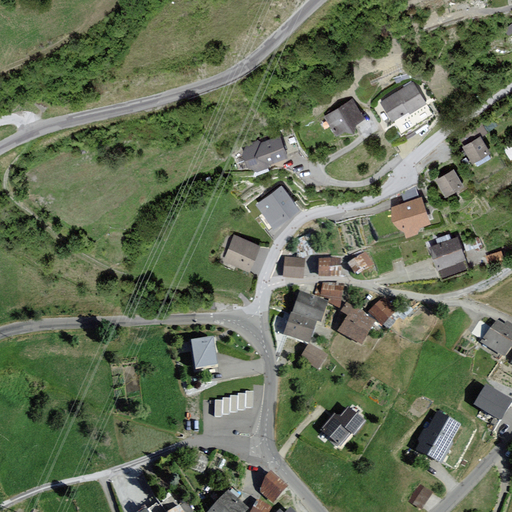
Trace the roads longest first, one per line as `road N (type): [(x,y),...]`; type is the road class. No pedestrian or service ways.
road 1 (unclassified): [(325,0),(272,50),(219,81),(42,128),(0,148)]
road 2 (residential): [(261,286),(281,241),(303,216),(375,196),(424,148),(511,86)]
road 3 (unclassified): [(261,450),(199,442),(31,492),(0,509)]
road 4 (residential): [(261,286),(347,280),(470,304),(511,322)]
road 5 (unclassified): [(0,335),(190,319),(236,319),(251,328)]
road 6 (unclassified): [(251,328),(270,370),(270,450)]
